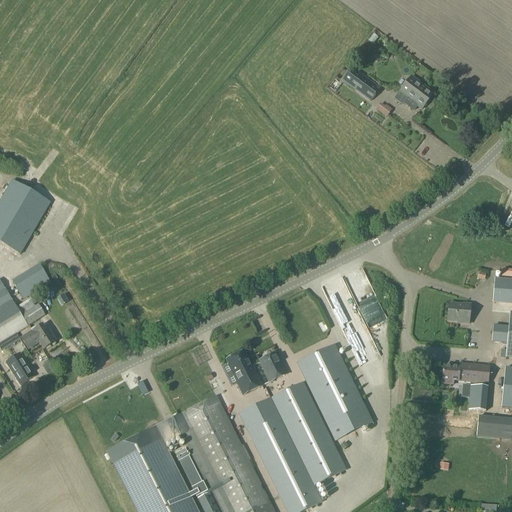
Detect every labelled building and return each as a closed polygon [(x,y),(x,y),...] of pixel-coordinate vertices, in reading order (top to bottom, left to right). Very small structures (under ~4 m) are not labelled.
[(367,36),(364,45),(371,47),(374,38),(367,36)] [(342,82),(370,103),(379,90),(351,69),(342,82)] [(416,107),(421,111),(433,95),(411,78),(398,94),(409,103),(407,106),(413,111),(416,107)] [(376,111),(386,118),(390,113),(380,105),(376,111)] [(50,205),(12,182),(0,203),(0,244),(19,256),(50,205)] [(50,285),(39,267),(11,284),(17,292),(22,302),(50,285)] [(15,269),(5,272),(8,282),(18,278),(15,269)] [(484,278),(482,269),(473,270),(474,279),(484,278)] [(500,278),(506,278),(511,279),(511,277),(511,271),(501,270),(501,273),(500,278)] [(491,304),(511,305),(511,280),(494,279),(491,304)] [(27,327),(20,316),(3,287),(0,288),(0,345),(5,342),(16,336),(28,328),(27,327)] [(460,324),(460,325),(468,325),(470,306),(462,305),(462,307),(448,305),(447,322),(460,324)] [(28,327),(44,317),(38,306),(22,315),(28,327)] [(511,313),(510,313),(509,328),(493,327),(491,343),(507,345),(506,359),(511,359),(511,313)] [(38,345),(43,351),(56,343),(44,325),(20,340),(27,352),(38,345)] [(5,342),(8,347),(19,341),(16,336),(5,342)] [(188,347),(196,372),(209,368),(201,343),(188,347)] [(334,347),(296,365),(334,443),(371,424),(334,347)] [(259,365),(251,368),(243,353),(226,362),(233,377),(232,377),(242,397),(261,388),(255,373),(261,370),(269,384),(286,376),(275,355),(258,363),(259,365)] [(5,364),(19,387),(34,377),(20,355),(5,364)] [(443,368),(441,385),(452,386),(453,382),(487,385),(488,368),(461,366),(460,369),(443,368)] [(500,410),(511,411),(511,369),(504,369),(500,410)] [(148,394),(142,383),(136,385),(142,397),(148,394)] [(244,427),(285,511),(303,511),(321,503),(313,487),(345,471),(302,384),(255,407),(260,419),(244,427)] [(467,411),(485,413),(487,389),(470,387),(467,411)] [(435,389),(434,399),(452,399),(453,389),(435,389)] [(271,511),(247,462),(249,461),(241,446),(240,447),(216,398),(106,452),(136,511),(195,511),(162,445),(188,432),(204,465),(202,465),(210,480),(211,479),(217,491),(197,500),(202,511),(271,511)] [(473,432),(474,419),(448,416),(447,431),(473,432)] [(201,484),(185,451),(175,455),(191,489),(195,499),(207,493),(202,484),(201,484)]
